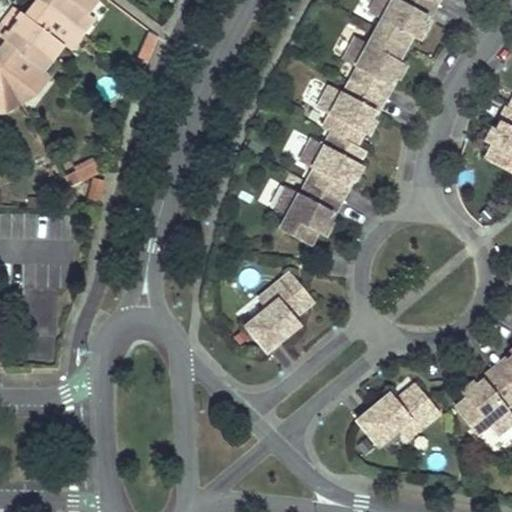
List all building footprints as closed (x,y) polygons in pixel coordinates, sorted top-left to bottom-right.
[(98,0),(97,0),(40,0),(32,10),(33,16),(30,20),(27,18),(16,9),(0,29),(0,37),(7,43),(10,45),(7,50),(1,50),(0,51),(0,104),(3,104),(31,88),(44,71),(63,46),(89,13),(98,0)] [(347,141),(352,143),(359,130),(366,135),(374,120),(370,118),(392,76),(396,78),(404,64),(400,61),(413,36),(418,38),(425,24),(421,22),(432,0),(374,0),(368,12),(381,19),(367,43),(355,37),(342,59),(356,67),(342,92),(329,85),(317,108),(329,115),(323,127),(331,132),(347,141)] [(425,24),(438,0),(432,0),(421,22),(425,24)] [(89,13),(63,46),(69,51),(95,17),(89,13)] [(49,76),(44,71),(31,88),(3,104),(0,104),(0,111),(5,111),(35,94),(49,76)] [(396,78),(392,76),(370,118),(374,120),(396,78)] [(508,108),(503,105),(492,127),(496,129),(508,108)] [(511,110),(508,108),(496,129),(492,127),(484,141),(491,145),(484,159),(511,173),(511,110)] [(286,216),(279,229),(311,247),(318,233),(323,236),(330,221),(326,219),(348,177),(353,180),(361,165),(353,161),(360,148),(352,143),(347,141),(331,132),(324,145),(312,138),(299,161),(313,169),(300,194),(286,186),(273,209),(286,216)] [(101,172),(93,159),(70,172),(71,174),(77,185),(101,172)] [(77,185),(71,174),(64,178),(70,189),(77,185)] [(326,219),(330,221),(353,180),(348,177),(326,219)] [(99,203),(104,181),(92,178),(87,200),(99,203)] [(296,314),(314,297),(291,271),(272,288),(280,298),(270,307),(250,325),(271,349),(283,338),(280,334),(285,330),(288,333),(302,320),(296,314)] [(280,298),(272,288),(261,298),(270,307),(280,298)] [(511,351),(510,353),(511,355),(511,358),(475,386),(473,382),(459,391),(465,398),(453,407),(473,433),(485,425),(493,436),(511,421),(511,417),(505,409),(511,403),(511,351)] [(511,358),(511,355),(510,353),(473,382),(475,386),(511,358)] [(359,420),(379,444),(400,427),(411,418),(419,429),(439,413),(416,385),(398,400),(392,393),(377,406),(380,409),(375,413),(372,410),(359,420)] [(411,418),(400,427),(408,437),(419,429),(411,418)]
